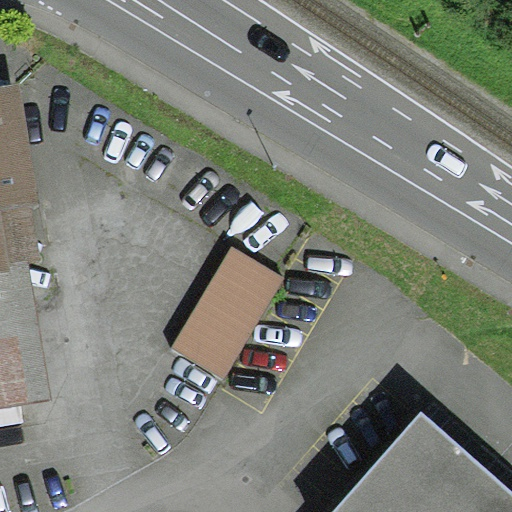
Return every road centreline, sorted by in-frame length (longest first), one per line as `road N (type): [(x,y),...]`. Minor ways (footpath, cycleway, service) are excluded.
road 1 (residential): [(132,511),(392,359),(434,370),(511,440)]
road 2 (primary): [(136,0),(511,231)]
